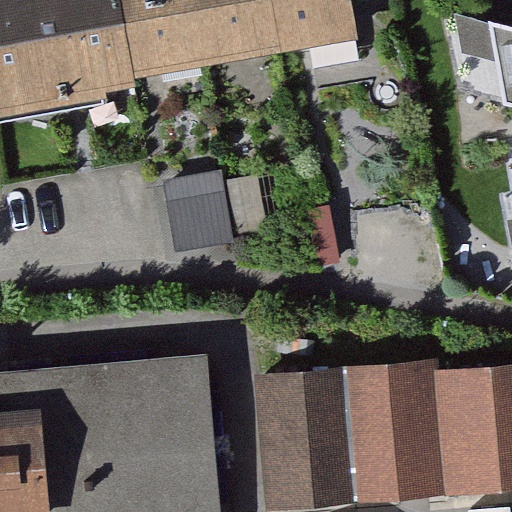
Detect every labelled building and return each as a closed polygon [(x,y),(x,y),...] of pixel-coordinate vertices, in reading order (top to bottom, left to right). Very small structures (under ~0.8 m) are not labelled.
[(354,0),(0,0),(0,100),(361,38),(354,0)] [(511,35),(449,22),(467,113),(511,113),(511,35)] [(180,250),(237,239),(224,171),(167,182),(180,250)] [(218,511),(207,360),(0,376),(0,511),(218,511)] [(511,361),(252,376),(260,503),(511,488),(511,361)]
